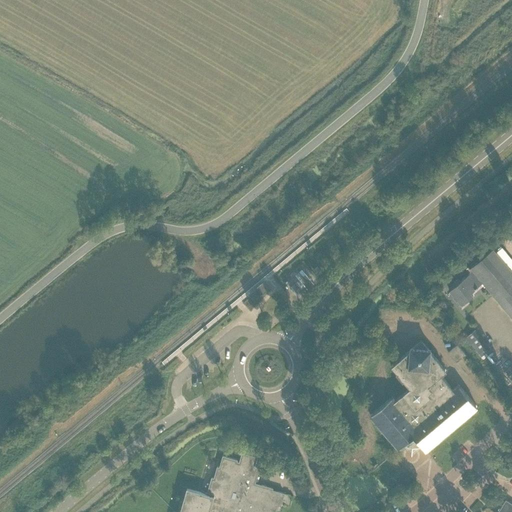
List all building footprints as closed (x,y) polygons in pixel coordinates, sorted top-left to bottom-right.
[(461,309),(469,302),(467,299),(473,295),(470,292),(482,282),(511,317),(511,271),(493,249),(470,268),(472,271),(460,281),(457,278),(447,287),(450,289),(449,290),(454,295),(451,298),(461,309)] [(256,296),(269,284),(263,277),(249,290),(256,296)] [(482,355),(490,348),(474,329),(466,336),(482,355)] [(441,375),(446,370),(421,340),(391,366),(397,373),(395,374),(402,383),(404,381),(409,387),(395,399),(394,398),(392,399),(391,397),(372,413),(373,415),(371,417),(376,422),(374,424),(381,432),(383,430),(397,447),(399,445),(400,447),(410,439),(416,439),(424,449),(426,447),(427,449),(440,438),(441,440),(450,433),(448,431),(475,408),(474,406),(476,405),(460,386),(458,388),(456,386),(453,389),(441,375)] [(448,352),(456,362),(465,354),(457,344),(448,352)] [(271,511),(280,486),(255,479),(263,454),(242,447),(239,455),(221,450),(209,488),(187,481),(177,511),(271,511)] [(511,511),(511,503),(505,500),(497,511),(511,511)]
